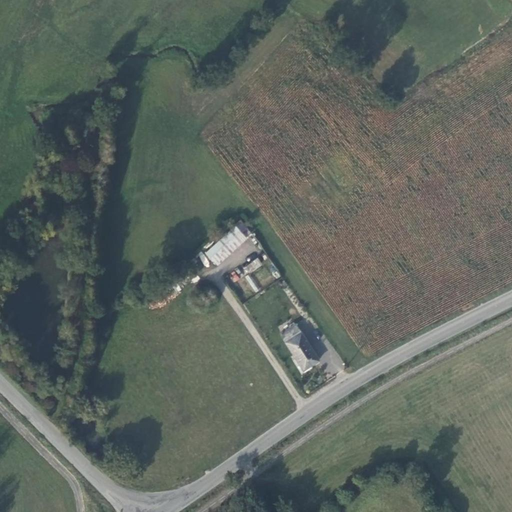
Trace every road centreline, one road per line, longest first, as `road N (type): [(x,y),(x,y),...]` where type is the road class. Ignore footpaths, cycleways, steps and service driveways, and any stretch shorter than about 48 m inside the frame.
road 1 (tertiary): [(165,511),(387,360),(511,298)]
road 2 (tertiary): [(0,382),(131,511)]
